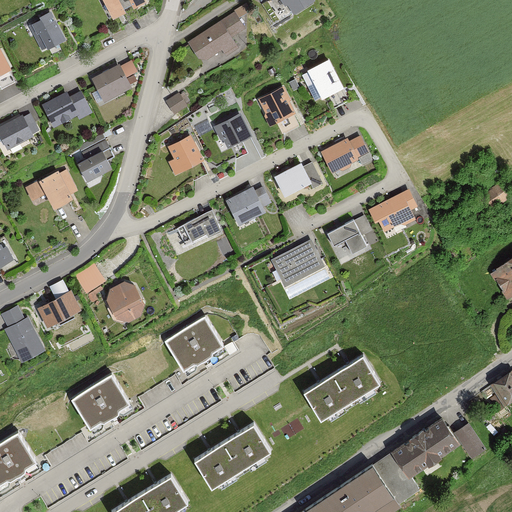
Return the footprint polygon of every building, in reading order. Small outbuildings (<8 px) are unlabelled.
[(117,16),(123,26),(131,22),(123,7),(127,5),(124,0),(103,0),(113,18),(117,16)] [(124,0),(127,5),(131,3),(140,18),(148,14),(142,3),(146,1),(145,0),(124,0)] [(280,0),(284,6),(287,4),(293,13),(313,0),(280,0)] [(243,6),(237,11),(241,17),(247,12),(243,6)] [(51,10),(39,16),(40,19),(31,24),(36,33),(33,35),(41,50),(46,47),(47,49),(62,41),(66,39),(51,10)] [(234,12),(189,41),(199,58),(207,59),(235,41),(232,36),(244,28),(234,12)] [(62,41),(47,49),(53,62),(68,54),(62,41)] [(0,48),(0,74),(11,69),(0,48)] [(329,58),(308,69),(323,97),(344,86),(329,58)] [(119,63),(91,77),(104,101),(132,86),(119,63)] [(17,81),(11,69),(0,74),(0,88),(1,90),(17,81)] [(295,80),(290,83),(294,90),(299,87),(295,80)] [(284,86),(258,99),(271,124),(280,120),(293,113),(297,111),(284,86)] [(66,91),(42,104),(54,126),(90,107),(80,89),(69,95),(66,91)] [(179,93),(167,100),(175,113),(187,106),(179,93)] [(215,106),(208,110),(211,115),(218,111),(215,106)] [(241,112),(214,126),(221,139),(222,138),(227,147),(230,146),(241,140),(253,134),(241,112)] [(286,132),(300,125),(293,113),(280,120),(286,132)] [(0,124),(0,134),(7,149),(33,136),(32,133),(39,130),(35,123),(29,126),(22,114),(0,124)] [(174,158),(169,161),(175,174),(188,167),(203,159),(190,134),(168,146),(174,158)] [(348,138),(322,151),(332,171),(339,168),(343,169),(350,165),(351,162),(370,152),(361,135),(349,141),(348,138)] [(84,158),(77,161),(87,181),(111,168),(107,161),(115,157),(105,139),(81,151),(84,158)] [(230,146),(236,158),(247,152),(241,140),(230,146)] [(210,172),(203,159),(188,167),(194,180),(210,172)] [(301,162),(275,176),(284,194),(311,180),(301,162)] [(58,169),(25,186),(32,199),(45,192),(54,208),(72,198),(70,194),(77,190),(66,169),(60,173),(58,169)] [(475,200),(486,216),(511,198),(501,183),(475,200)] [(254,186),(227,200),(239,224),(266,210),(264,205),(272,201),(264,185),(256,190),(254,186)] [(409,188),(368,208),(375,222),(379,220),(384,231),(401,221),(405,223),(416,217),(407,199),(413,196),(409,188)] [(213,210),(177,228),(185,244),(206,233),(209,238),(223,231),(213,210)] [(353,219),(328,232),(334,245),(345,239),(352,252),(367,244),(363,236),(371,232),(369,228),(361,233),(353,219)] [(311,238),(272,259),(285,285),(325,265),(311,238)] [(0,266),(13,260),(7,246),(3,247),(1,243),(0,243),(0,266)] [(511,257),(491,274),(511,300),(511,299),(511,257)] [(124,280),(110,288),(106,298),(116,315),(129,321),(140,314),(144,302),(134,284),(124,280)] [(71,290),(38,307),(47,325),(80,308),(71,290)] [(223,345),(204,313),(165,336),(184,368),(223,345)] [(27,316),(4,328),(21,360),(44,349),(27,316)] [(379,382),(361,354),(347,363),(319,380),(304,389),(321,419),(379,382)] [(511,400),(511,370),(491,384),(504,405),(511,400)] [(130,404),(112,372),(72,395),(91,427),(130,404)] [(490,385),(482,391),(486,397),(494,391),(490,385)] [(394,496),(399,504),(421,489),(411,474),(457,445),(440,418),(391,450),(393,453),(374,466),(394,496)] [(271,449),(254,421),(239,431),(210,449),(195,458),(211,486),(271,449)] [(469,422),(455,431),(472,458),(486,449),(469,422)] [(0,483),(37,462),(18,430),(4,438),(0,440),(0,483)] [(394,496),(372,464),(306,509),(307,511),(372,511),(373,510),(394,496)] [(169,511),(188,500),(171,473),(156,483),(127,501),(112,510),(113,511),(169,511)]
